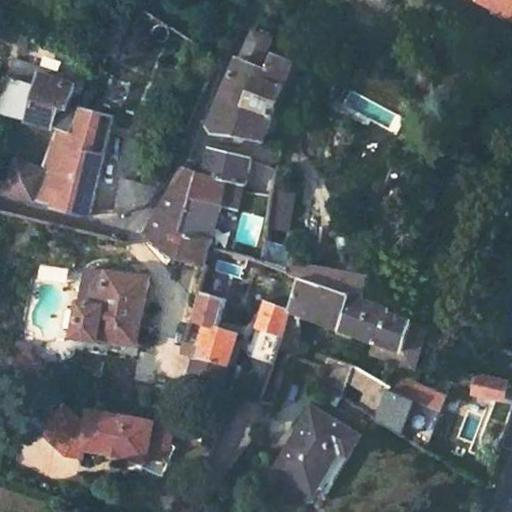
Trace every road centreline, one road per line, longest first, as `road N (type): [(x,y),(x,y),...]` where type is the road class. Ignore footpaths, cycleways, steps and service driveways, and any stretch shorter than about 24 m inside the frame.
road 1 (residential): [(0,199),(133,232),(257,0)]
road 2 (unknown): [(253,408),(189,511)]
